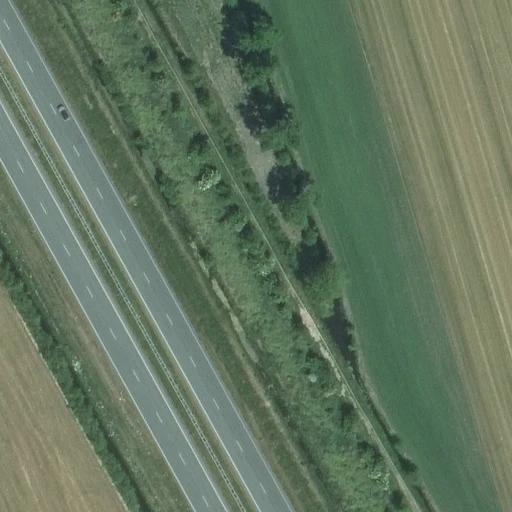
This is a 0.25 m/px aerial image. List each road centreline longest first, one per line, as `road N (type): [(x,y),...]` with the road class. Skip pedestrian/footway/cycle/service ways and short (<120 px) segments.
road 1 (trunk): [(280,511),(0,5)]
road 2 (trunk): [(0,142),(206,511)]
